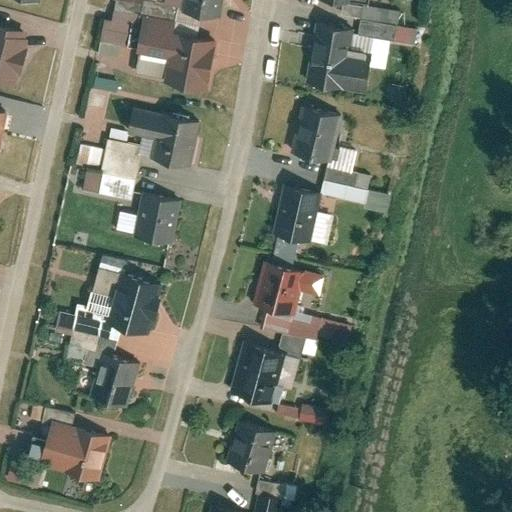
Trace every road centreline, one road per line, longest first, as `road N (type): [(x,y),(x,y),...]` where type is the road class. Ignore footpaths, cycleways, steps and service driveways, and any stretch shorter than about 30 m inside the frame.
road 1 (residential): [(262,0),(244,131),(159,469),(141,511)]
road 2 (residential): [(0,376),(79,0)]
